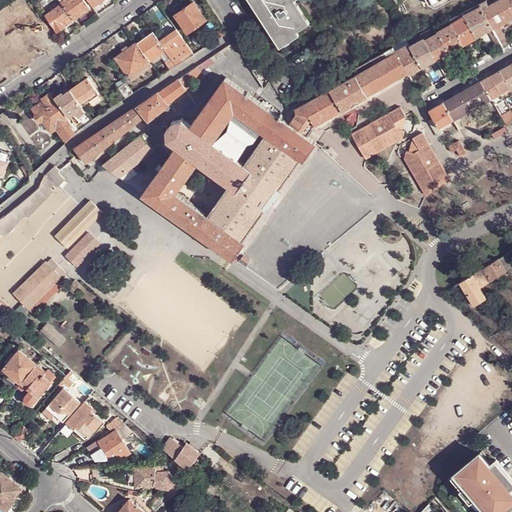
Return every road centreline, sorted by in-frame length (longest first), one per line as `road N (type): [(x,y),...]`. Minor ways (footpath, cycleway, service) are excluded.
road 1 (residential): [(218,0),(233,23),(230,38),(74,142),(0,214)]
road 2 (residential): [(141,0),(0,101)]
